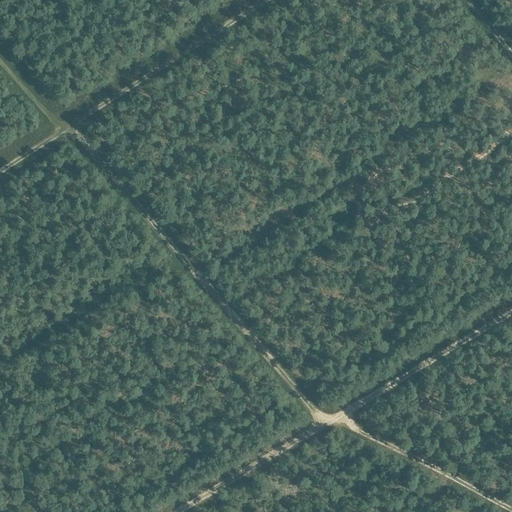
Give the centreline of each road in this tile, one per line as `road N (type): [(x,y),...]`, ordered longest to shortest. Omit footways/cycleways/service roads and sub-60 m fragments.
road 1 (track): [(0,51),(312,410),(511,511)]
road 2 (track): [(192,266),(243,250),(435,120),(453,97),(483,21),(466,0)]
road 3 (track): [(180,511),(511,310)]
road 4 (track): [(0,158),(255,0)]
